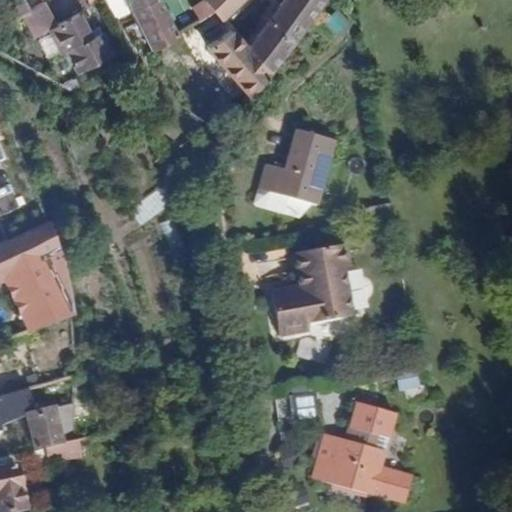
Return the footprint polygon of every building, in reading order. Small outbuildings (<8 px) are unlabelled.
[(13,18),(19,14),(28,8),(24,0),(23,0),(8,10),(13,18)] [(162,0),(147,0),(132,8),(139,24),(153,52),(178,35),(162,0)] [(183,0),(199,20),(205,16),(215,9),(208,0),(183,0)] [(208,0),(215,9),(205,16),(214,24),(230,10),(240,0),(208,0)] [(281,0),(281,1),(245,47),(265,73),(319,0),(281,0)] [(53,22),(41,2),(28,8),(19,14),(31,35),(53,22)] [(265,73),(245,47),(231,29),(206,49),(246,98),(265,73)] [(260,188),(317,202),(335,138),(295,128),(285,167),(266,162),(260,188)] [(0,141),(0,164),(9,161),(0,141)] [(132,203),(139,221),(177,207),(170,189),(132,203)] [(26,232),(0,244),(0,276),(3,275),(20,312),(16,314),(24,332),(70,315),(60,256),(48,221),(32,229),(26,232)] [(294,254),(298,275),(305,274),(307,286),(301,287),(272,293),(279,337),(309,332),(308,326),(353,318),(343,268),(349,266),(344,244),(294,254)] [(298,275),(301,287),(307,286),(305,274),(298,275)] [(75,441),(75,404),(27,415),(31,430),(22,431),(24,438),(28,450),(37,448),(75,441)] [(325,436),(314,478),(374,493),(375,491),(405,498),(412,473),(381,465),(386,449),(384,448),(387,437),(388,437),(394,413),(356,404),(350,429),(351,429),(348,439),(347,439),(347,442),(325,436)] [(325,433),(325,436),(347,442),(347,439),(325,433)] [(75,441),(37,448),(28,450),(12,453),(13,465),(14,468),(16,467),(17,471),(44,468),(49,459),(83,457),(80,440),(75,441)] [(0,467),(13,465),(12,453),(0,455),(0,467)] [(13,465),(0,467),(0,511),(23,508),(17,471),(16,467),(14,468),(13,465)]
